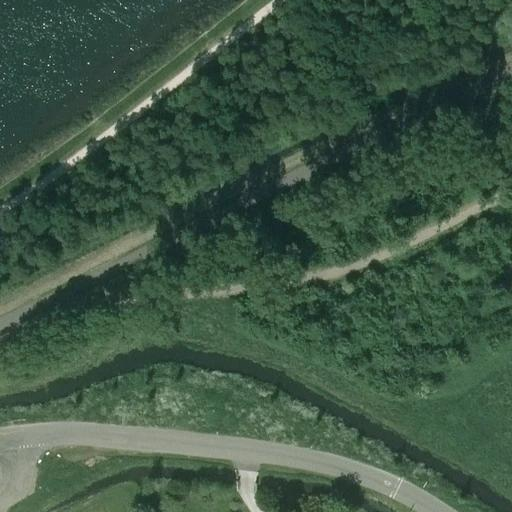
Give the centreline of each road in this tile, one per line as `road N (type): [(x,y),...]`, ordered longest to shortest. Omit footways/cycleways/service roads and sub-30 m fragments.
road 1 (unknown): [(0,353),(87,313),(300,282),(511,191)]
road 2 (tertiary): [(433,511),(380,480),(267,451),(154,438),(12,436)]
